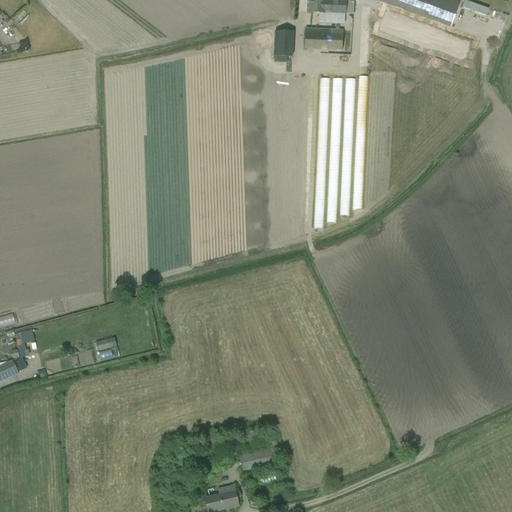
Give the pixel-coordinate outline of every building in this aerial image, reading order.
[(326,0),(308,0),(308,13),(325,14),(345,15),(346,2),(326,0)] [(459,0),(372,0),(422,18),(450,28),(459,0)] [(462,8),(485,17),(488,10),(464,1),(462,8)] [(0,29),(9,22),(3,15),(0,17),(0,29)] [(343,31),(307,30),(305,29),(304,49),(342,51),(343,31)] [(287,63),(287,57),(292,57),(293,33),(275,32),(274,56),(274,62),(287,63)] [(0,139),(97,128),(94,104),(81,99),(90,98),(89,90),(61,94),(60,82),(71,81),(56,75),(76,73),(76,76),(87,51),(0,61),(0,139)] [(364,79),(326,77),(319,227),(328,228),(329,221),(343,222),(343,215),(356,215),(356,209),(368,210),(375,77),(364,77),(364,79)] [(114,338),(95,343),(97,352),(116,347),(114,338)] [(21,340),(16,341),(20,359),(22,358),(27,357),(24,345),(22,345),(21,340)] [(0,382),(18,374),(17,373),(26,368),(22,358),(20,359),(13,360),(0,366),(0,382)] [(239,456),(241,462),(243,472),(281,464),(276,442),(271,443),(272,446),(261,449),(262,451),(239,456)] [(281,471),(262,472),(263,483),(282,482),(281,471)] [(208,511),(216,511),(238,507),(234,487),(216,491),(218,496),(205,499),(208,511)]
